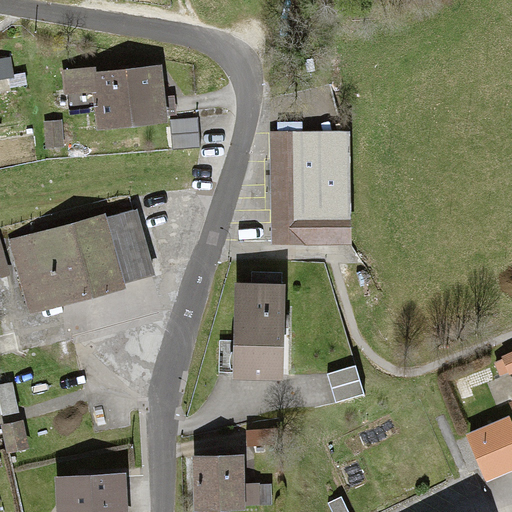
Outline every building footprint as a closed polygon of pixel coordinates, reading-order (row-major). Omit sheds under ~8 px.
[(156,68),(63,74),(64,96),(95,94),(96,125),(159,121),(156,68)] [(346,134),(273,135),(274,242),(347,241),(346,134)] [(106,222),(12,245),(28,308),(121,285),(106,222)] [(277,373),(279,292),(235,291),(233,372),(277,373)] [(494,435),(469,445),(485,485),(510,475),(494,435)] [(240,455),(191,457),(193,507),(242,505),(240,455)] [(133,511),(132,477),(62,479),(63,511),(133,511)]
